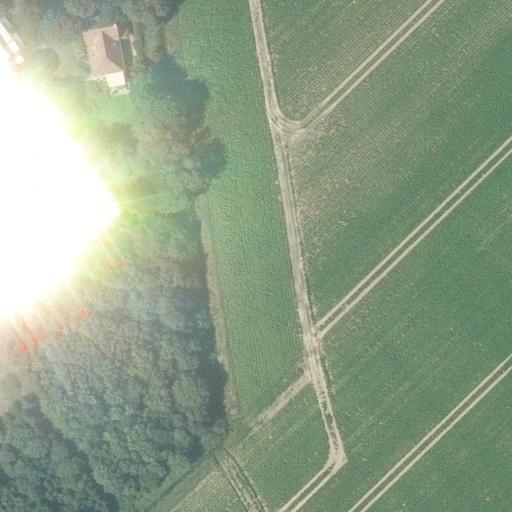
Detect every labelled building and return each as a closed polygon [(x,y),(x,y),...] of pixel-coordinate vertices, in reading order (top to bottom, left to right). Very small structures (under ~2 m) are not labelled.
[(0,76),(10,68),(6,62),(25,47),(0,12),(0,76)] [(115,15),(81,21),(85,46),(88,45),(92,69),(122,64),(118,40),(119,40),(119,35),(127,34),(124,14),(115,15)] [(0,309),(58,263),(123,211),(10,68),(0,76),(0,309)] [(28,85),(38,77),(30,68),(20,76),(28,85)] [(44,91),(38,96),(44,103),(50,98),(44,91)] [(98,254),(122,233),(113,222),(88,243),(98,254)] [(75,258),(65,266),(89,294),(99,285),(75,258)]
